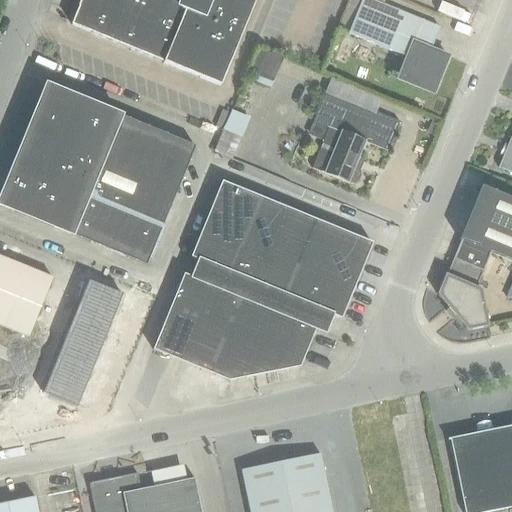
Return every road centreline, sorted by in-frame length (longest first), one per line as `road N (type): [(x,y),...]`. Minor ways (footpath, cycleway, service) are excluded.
road 1 (unclassified): [(0,470),(403,377)]
road 2 (unclassified): [(403,377),(392,322),(511,24)]
road 3 (unknown): [(349,389),(369,511)]
